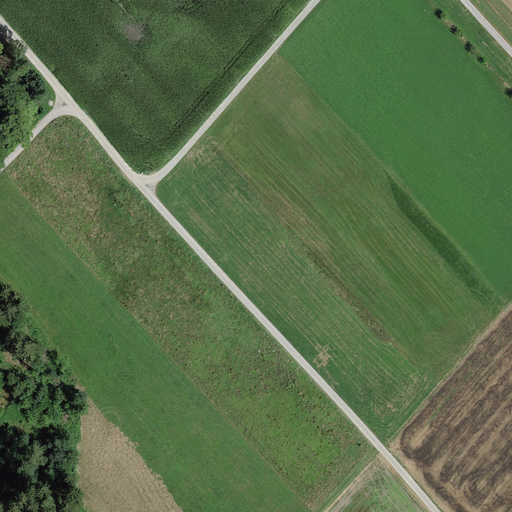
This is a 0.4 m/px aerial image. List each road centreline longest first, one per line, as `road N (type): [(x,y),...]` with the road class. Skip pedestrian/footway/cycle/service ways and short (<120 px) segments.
road 1 (track): [(436,511),(67,102)]
road 2 (track): [(316,0),(142,188)]
